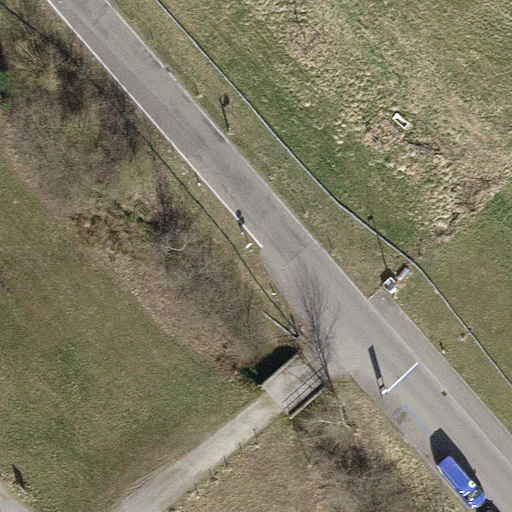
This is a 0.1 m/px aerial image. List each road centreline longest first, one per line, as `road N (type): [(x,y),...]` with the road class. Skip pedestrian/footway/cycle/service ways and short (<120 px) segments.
road 1 (tertiary): [(78,0),(356,331)]
road 2 (track): [(145,511),(356,331)]
road 3 (residential): [(356,331),(511,508)]
